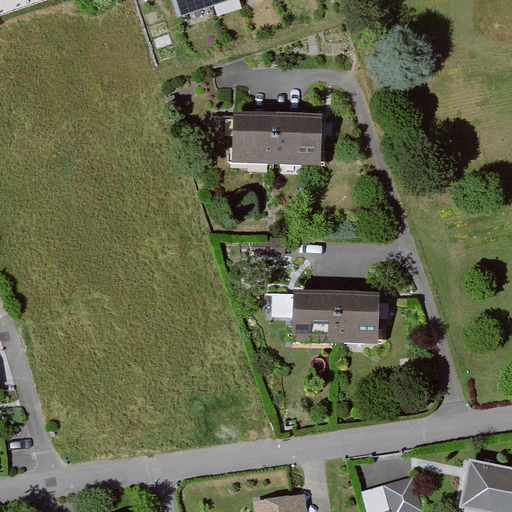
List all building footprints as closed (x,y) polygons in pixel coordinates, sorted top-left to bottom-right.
[(170,0),(177,20),(237,0),(170,0)] [(232,114),(230,166),(320,170),(322,118),(232,114)] [(285,242),(257,240),(256,260),(285,261),(285,242)] [(379,351),(381,298),(293,296),(267,295),(266,323),(292,323),(291,348),(379,351)] [(511,511),(511,476),(471,468),(462,511),(511,511)] [(424,511),(415,481),(385,491),(391,511),(424,511)] [(305,511),(303,496),(257,503),(257,511),(305,511)]
